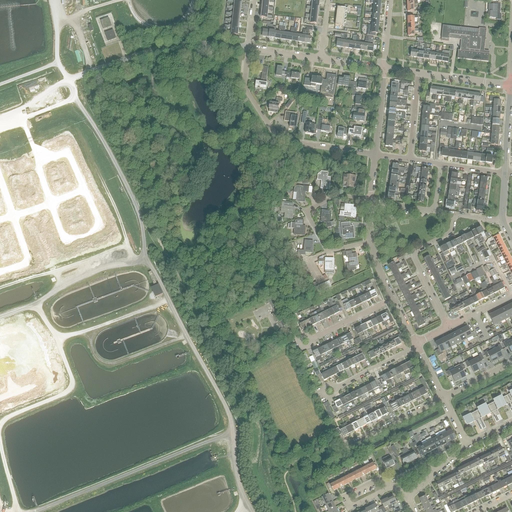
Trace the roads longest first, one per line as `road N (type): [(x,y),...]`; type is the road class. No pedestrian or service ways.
road 1 (residential): [(374,155),(276,134),(244,86),(248,47)]
road 2 (residential): [(370,201),(343,196),(308,216),(329,250),(371,242)]
road 3 (track): [(132,261),(76,129)]
road 4 (residential): [(449,326),(415,256),(449,235),(454,215)]
road 5 (residential): [(322,444),(348,446),(444,397)]
road 6 (track): [(186,335),(104,362),(87,330)]
